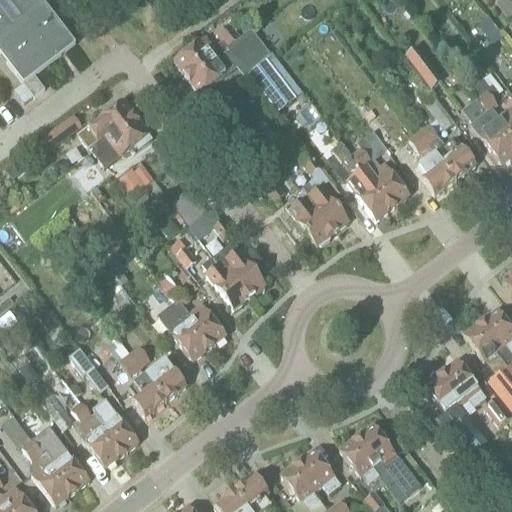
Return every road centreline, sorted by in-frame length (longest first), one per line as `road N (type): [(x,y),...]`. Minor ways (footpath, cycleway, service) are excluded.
road 1 (residential): [(311,299),(144,81),(119,63)]
road 2 (residential): [(303,371),(120,511)]
road 3 (track): [(478,511),(375,380)]
road 4 (residential): [(385,308),(511,211)]
road 5 (residential): [(303,371),(337,391),(375,380),(395,346),(385,308)]
road 6 (unclassified): [(0,149),(119,63)]
